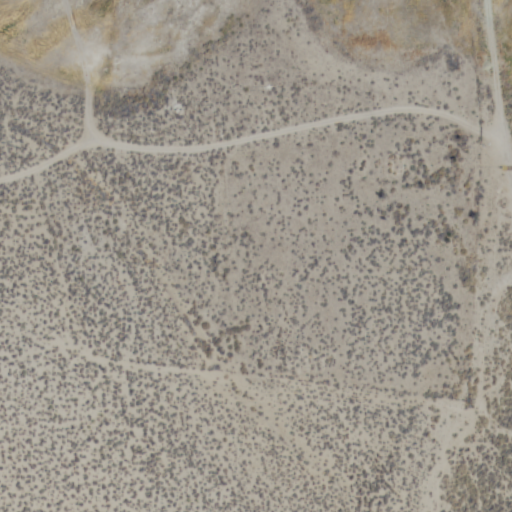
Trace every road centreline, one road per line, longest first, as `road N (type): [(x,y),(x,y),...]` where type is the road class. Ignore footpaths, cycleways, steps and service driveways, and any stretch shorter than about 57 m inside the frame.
road 1 (track): [(0,178),(98,137),(198,147),(406,108),(509,131)]
road 2 (track): [(496,0),(511,142)]
